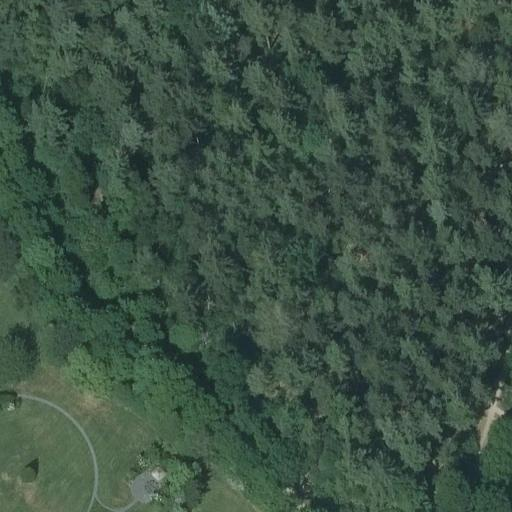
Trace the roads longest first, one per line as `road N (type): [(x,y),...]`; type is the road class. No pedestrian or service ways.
road 1 (track): [(0,158),(68,280),(307,511)]
road 2 (unknown): [(198,0),(200,18),(234,40),(326,191),(395,211),(511,226)]
road 3 (track): [(471,511),(511,332)]
